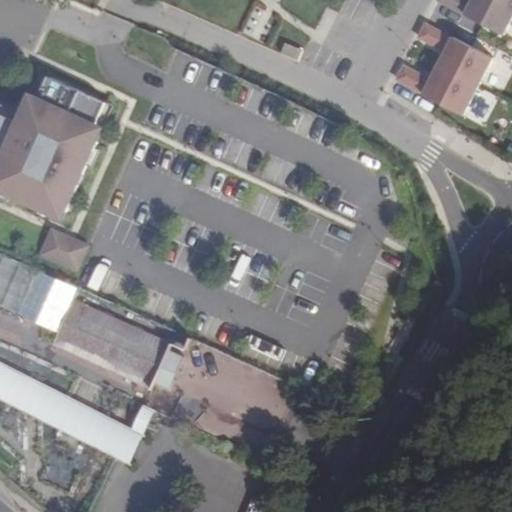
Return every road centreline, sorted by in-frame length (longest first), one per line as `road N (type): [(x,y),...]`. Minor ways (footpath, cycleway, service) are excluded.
road 1 (tertiary): [(338,511),(484,276)]
road 2 (residential): [(357,108),(119,1)]
road 3 (residential): [(430,156),(484,276)]
road 4 (residential): [(357,108),(413,0)]
